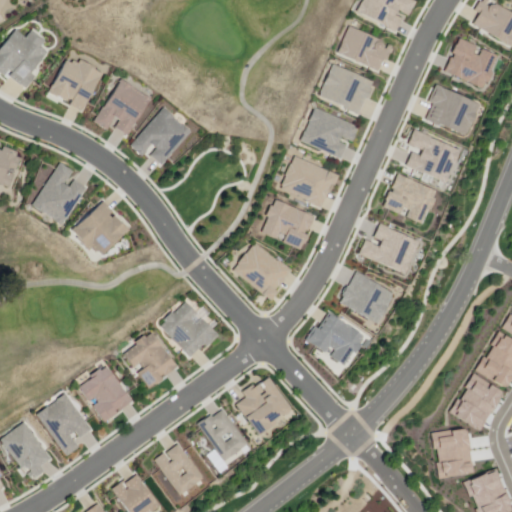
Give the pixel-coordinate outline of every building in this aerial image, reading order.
[(357,0),(412,0),(404,17),(391,11),(390,15),(400,20),(394,34),(351,14),(357,0)] [(478,0),(482,0),(511,15),(511,45),(511,47),(469,24),(476,12),(473,10),(478,0)] [(346,26),(379,40),(377,45),(388,49),(383,61),(378,59),(374,70),(334,54),(346,26)] [(14,72),(11,70),(6,75),(0,69),(0,48),(18,27),(27,35),(33,27),(47,39),(42,45),(49,51),(32,71),(37,75),(27,87),(22,83),(21,83),(11,75),(14,72)] [(454,37),(447,52),(450,54),(442,71),(484,91),(492,74),(487,72),(495,56),(480,49),(476,56),(469,53),(472,46),(454,37)] [(80,57),(98,66),(97,68),(103,71),(83,110),(70,103),(71,102),(49,91),(67,57),(78,62),(80,57)] [(330,64),(370,80),(356,114),(316,97),(330,64)] [(153,96),(129,134),(116,125),(121,117),(116,114),(107,128),(95,120),(123,77),(153,96)] [(433,86),(479,104),(465,137),(426,120),(432,105),(426,103),(433,86)] [(132,144),(165,105),(192,129),(163,163),(151,154),(159,145),(154,141),(143,154),(132,144)] [(313,108),(358,126),(349,147),(345,146),(341,158),(300,142),(313,108)] [(411,128),(460,148),(446,182),(405,166),(410,152),(418,156),(421,150),(405,143),(411,128)] [(0,149),(3,150),(5,145),(18,151),(17,155),(22,158),(17,170),(11,167),(11,168),(9,167),(8,170),(15,173),(9,187),(0,182),(0,149)] [(295,156),(336,175),(320,209),(280,190),(295,156)] [(33,203),(62,161),(74,169),(66,180),(72,184),(76,178),(87,186),(63,223),(33,203)] [(380,207),(386,193),(389,194),(391,190),(388,189),(394,175),(417,185),(432,192),(429,198),(433,200),(428,210),(425,209),(419,224),(403,217),(406,210),(400,207),(397,214),(380,207)] [(272,197),(314,217),(298,251),(260,232),(266,219),(263,217),(272,197)] [(102,203),(111,213),(108,216),(111,219),(114,216),(128,232),(101,256),(96,251),(94,254),(90,249),(88,251),(70,232),(102,203)] [(380,222),(418,241),(408,260),(412,262),(404,279),(356,254),(363,239),(375,246),(379,240),(373,237),(380,222)] [(291,268),(276,287),(278,289),(272,298),(235,269),(256,243),(278,260),(279,259),(291,268)] [(356,270),(395,295),(375,325),(336,300),(356,270)] [(191,355),(161,326),(166,321),(164,319),(173,310),(176,313),(187,301),(220,333),(208,345),(205,341),(191,355)] [(328,312),(365,336),(354,354),(352,352),(343,366),(327,356),(332,348),(327,345),(322,352),(302,339),(312,324),(318,328),(328,312)] [(511,339),(501,333),(511,314),(511,339)] [(150,388),(138,371),(144,367),(141,362),(135,367),(125,353),(137,345),(135,342),(146,334),(148,337),(154,332),(178,366),(166,374),(164,372),(162,374),(164,377),(150,388)] [(511,384),(506,395),(471,373),(495,334),(511,344),(511,362),(503,377),(511,382),(511,384)] [(78,390),(104,425),(116,416),(114,412),(118,409),(120,413),(134,403),(108,368),(102,373),(100,370),(91,377),(92,379),(78,390)] [(486,430),(450,409),(474,369),(499,384),(482,413),(492,419),(486,430)] [(261,434),(237,403),(246,396),(242,392),(254,382),(257,386),(269,376),(293,406),(290,409),(290,410),(289,411),(289,412),(287,413),(286,413),(285,413),(282,415),(281,413),(275,418),(277,421),(261,434)] [(67,455),(37,414),(66,393),(92,428),(81,436),(76,430),(71,433),(80,445),(67,455)] [(224,408),(249,442),(239,450),(225,461),(197,423),(211,412),(214,416),(224,408)] [(51,458),(26,422),(2,438),(22,468),(28,465),(31,470),(28,473),(30,477),(35,473),(37,475),(45,470),(42,465),(51,458)] [(431,433),(466,428),(471,472),(437,476),(431,433)] [(181,495),(155,460),(165,452),(172,460),(174,459),(168,451),(179,443),(204,477),(181,495)] [(493,470),(509,508),(498,511),(474,511),(463,483),(493,470)] [(153,511),(161,507),(138,474),(127,482),(130,487),(127,489),(123,482),(113,489),(129,511),(153,511)] [(105,511),(99,503),(86,511),(105,511)]
